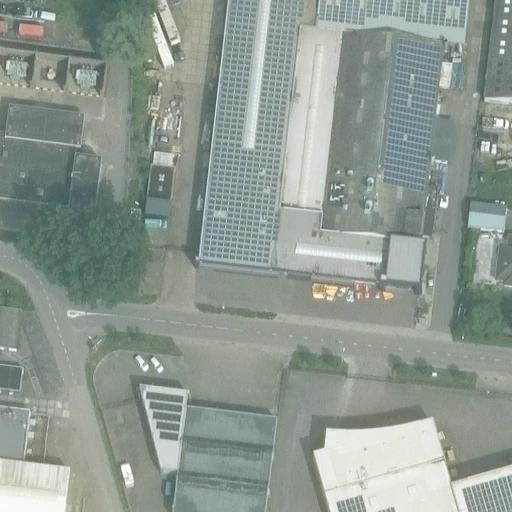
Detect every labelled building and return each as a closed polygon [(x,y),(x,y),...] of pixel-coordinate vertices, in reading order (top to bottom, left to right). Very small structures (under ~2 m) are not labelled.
[(178,0),(178,11),(200,13),(200,0),(201,0),(218,1),(218,0),(178,0)] [(195,265),(194,269),(199,270),(199,266),(380,286),(379,290),(379,292),(385,292),(386,287),(416,290),(415,296),(421,296),(422,290),(417,290),(421,255),(425,256),(426,250),(420,249),(421,239),(432,240),(432,232),(433,232),(438,190),(427,189),(430,163),(446,165),(451,123),(435,121),(443,49),(443,48),(463,50),(465,30),(468,0),(228,0),(199,265),(195,265)] [(511,0),(496,0),(484,103),(511,105),(511,0)] [(60,49),(58,59),(76,62),(78,52),(60,49)] [(126,91),(144,92),(146,55),(127,54),(126,91)] [(0,88),(103,99),(107,67),(0,56),(0,88)] [(95,219),(101,164),(76,161),(77,151),(81,151),(84,120),(9,112),(6,136),(0,135),(0,202),(71,210),(70,216),(95,219)] [(151,167),(146,203),(170,206),(175,170),(151,167)] [(467,229),(504,234),(506,210),(470,206),(467,229)] [(511,288),(511,239),(509,240),(508,250),(500,249),(496,282),(504,283),(504,287),(511,288)] [(0,326),(7,327),(9,306),(0,305),(0,326)] [(30,355),(11,363),(19,382),(38,374),(30,355)] [(277,423),(186,411),(187,401),(189,401),(189,397),(139,391),(161,475),(162,476),(163,475),(178,476),(177,482),(175,482),(175,484),(177,484),(173,511),(265,511),(268,496),(269,496),(269,494),(268,494),(272,460),(274,461),(274,459),(272,458),(277,423)] [(0,511),(64,511),(69,475),(24,469),(30,415),(0,410),(0,511)] [(444,468),(444,467),(432,426),(421,429),(420,428),(397,433),(374,437),(350,438),(350,443),(332,441),(332,437),(325,436),(330,455),(313,460),(324,501),(326,500),(328,505),(326,506),(327,511),(511,511),(511,473),(451,491),(445,472),(443,472),(443,469),(444,469),(444,468)]
